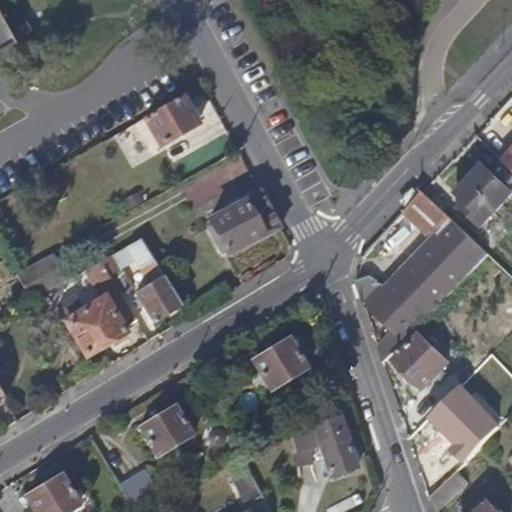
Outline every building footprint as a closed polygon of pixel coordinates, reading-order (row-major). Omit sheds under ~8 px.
[(0,0),(0,48),(15,40),(0,11),(0,0)] [(196,124),(180,94),(142,117),(159,146),(196,124)] [(144,158),(139,148),(124,157),(127,162),(117,168),(119,173),(144,158)] [(511,151),(502,161),(511,170),(511,151)] [(511,199),(511,192),(485,166),(458,195),(465,203),(462,208),(483,228),(511,199)] [(279,230),(258,191),(244,198),(244,203),(209,221),(227,255),(264,235),(265,237),(279,230)] [(405,343),(488,261),(492,258),(424,193),(372,249),(380,257),(382,258),(388,257),(418,226),(432,240),(384,290),(372,278),(360,291),(362,297),(364,301),(394,331),(405,343)] [(181,307),(140,241),(127,248),(135,262),(147,282),(144,284),(147,289),(136,296),(153,323),(181,307)] [(135,262),(127,248),(112,257),(121,270),(135,262)] [(66,282),(51,256),(16,275),(31,302),(66,282)] [(136,296),(121,271),(121,270),(112,257),(101,263),(125,302),(136,296)] [(125,302),(101,263),(85,272),(102,300),(104,299),(124,331),(137,323),(125,302)] [(124,331),(104,299),(102,300),(83,312),(81,311),(73,300),(59,308),(67,321),(65,323),(87,358),(126,334),(124,331)] [(385,364),(405,343),(394,331),(379,346),(385,364)] [(452,363),(423,333),(397,360),(425,390),(452,363)] [(307,372),(288,339),(251,362),(271,393),(307,372)] [(457,406),(470,393),(462,386),(449,398),(453,402),(457,406)] [(349,401),(345,387),(321,399),(327,412),(349,401)] [(480,430),(457,406),(453,402),(427,428),(453,456),(480,430)] [(193,438),(175,407),(139,428),(156,459),(193,438)] [(343,432),(340,420),(324,426),(321,416),(311,421),(318,441),(343,432)] [(356,469),(343,432),(318,441),(327,470),(330,478),(331,478),(356,469)] [(263,497),(243,456),(227,464),(247,505),(263,497)] [(166,495),(149,467),(119,484),(135,511),(165,496),(166,495)] [(330,478),(327,470),(322,472),(325,480),(330,478)] [(436,511),(449,500),(469,482),(458,470),(430,498),(434,511),(436,511)] [(69,511),(79,507),(61,478),(26,499),(33,511),(69,511)] [(501,511),(491,502),(480,511),(501,511)]
